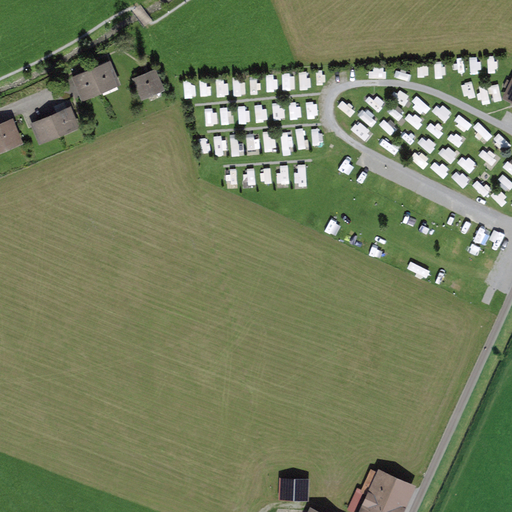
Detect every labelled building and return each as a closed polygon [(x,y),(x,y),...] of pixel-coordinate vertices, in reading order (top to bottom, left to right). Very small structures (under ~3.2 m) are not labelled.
[(107,62),(91,69),(100,89),(116,82),(107,62)] [(91,69),(75,76),(84,96),(100,89),(91,69)] [(136,79),(143,96),(161,89),(154,72),(136,79)] [(371,102),(379,109),(385,102),(376,95),(371,102)] [(68,110),(52,117),(58,131),(76,124),(70,110),(77,107),(75,101),(66,104),(68,110)] [(222,113),(223,123),(230,122),(228,112),(222,113)] [(52,117),(34,125),(40,139),(58,131),(52,117)] [(385,119),(381,122),(389,133),(394,129),(385,119)] [(11,122),(0,126),(0,147),(19,140),(11,122)] [(487,148),(482,155),(492,163),(498,155),(487,148)] [(510,189),(511,186),(511,181),(504,174),(499,179),(510,189)] [(362,511),(399,511),(411,488),(372,470),(362,490),(369,493),(367,498),(369,499),(362,511)] [(305,497),(305,481),(283,481),(283,497),(305,497)]
